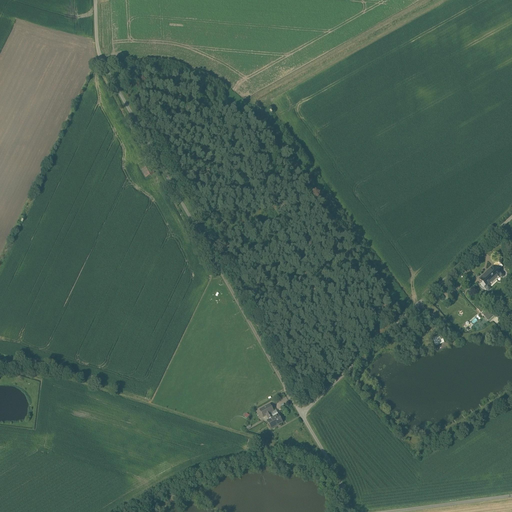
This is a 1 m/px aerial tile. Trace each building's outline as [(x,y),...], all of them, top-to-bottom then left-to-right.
[(150,166),(142,170),(146,178),(154,173),(150,166)] [(492,266),(493,267),(498,271),(503,266),(498,261),(492,266)] [(493,267),(480,279),(486,286),(485,287),(485,289),(487,290),(489,290),(490,289),(490,287),(489,286),(499,277),(500,277),(502,277),(504,276),(503,274),(502,273),(500,272),(499,273),(498,271),(493,267)] [(484,311),(481,313),(488,320),(497,311),(494,307),(490,310),(487,308),(486,309),(484,311)] [(434,339),(436,345),(445,343),(443,337),(434,339)] [(270,405),(260,411),(263,417),(266,416),(270,413),(274,411),(270,405)] [(278,415),(273,418),(270,413),(266,416),(269,420),(267,421),(272,430),(277,427),(276,426),(283,423),(278,415)]
